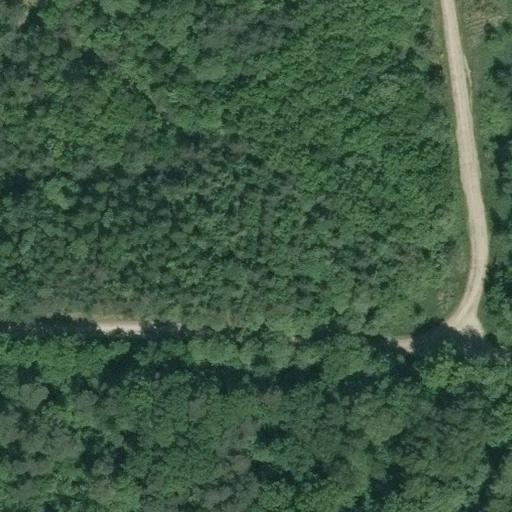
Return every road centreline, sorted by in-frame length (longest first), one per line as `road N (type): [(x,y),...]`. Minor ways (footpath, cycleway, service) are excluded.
road 1 (track): [(0,331),(511,354)]
road 2 (track): [(473,352),(475,222),(446,0)]
